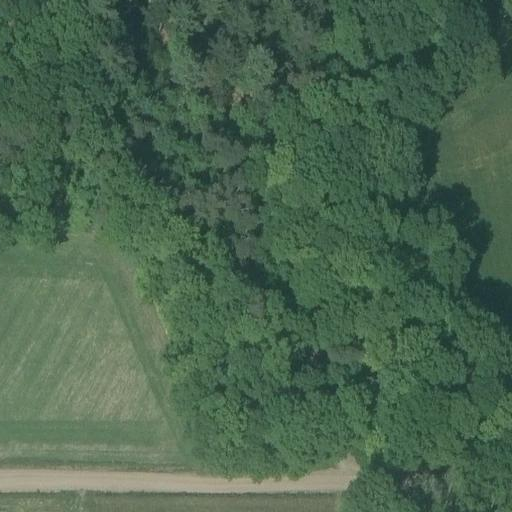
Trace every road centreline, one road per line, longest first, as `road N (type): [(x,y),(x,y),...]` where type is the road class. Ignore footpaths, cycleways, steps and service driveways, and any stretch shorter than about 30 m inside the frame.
road 1 (track): [(59,0),(65,121),(107,172),(290,326),(338,478)]
road 2 (track): [(511,473),(406,481),(0,482)]
